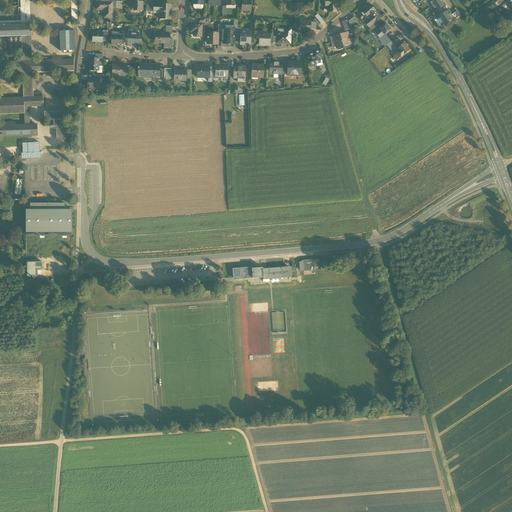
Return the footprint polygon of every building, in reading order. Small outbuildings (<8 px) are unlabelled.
[(18,8),(20,8),(19,0),(17,0),(18,6),(12,6),(12,16),(19,15),(18,8)] [(70,0),(71,19),(78,19),(77,0),(70,0)] [(328,12),(336,12),(336,0),(324,0),(325,4),(328,5),(328,12)] [(441,0),(440,0),(432,6),(436,11),(441,9),(446,5),(441,0)] [(241,10),(250,11),(251,1),(246,1),(246,2),(242,1),(241,6),(241,10)] [(106,18),(112,19),(112,8),(112,3),(96,2),(96,10),(105,10),(107,11),(106,18)] [(134,11),(142,12),(143,3),(132,2),(132,7),(134,7),(134,11)] [(160,19),(170,19),(171,11),(170,11),(170,9),(171,9),(171,5),(153,4),(153,6),(153,10),(160,10),(160,19)] [(365,23),(369,28),(375,23),(376,23),(382,18),(370,5),(364,11),(361,13),(365,18),(364,19),(365,19),(365,18),(366,19),(369,16),(371,18),(367,21),(365,23)] [(452,15),(449,10),(444,14),(437,18),(442,26),(454,18),(452,15)] [(457,11),(452,15),(454,18),(455,20),(461,16),(457,11)] [(314,17),(315,18),(320,24),(323,21),(317,14),(314,17)] [(354,17),(349,21),(351,29),(351,30),(359,22),(354,17)] [(303,31),(310,31),(310,29),(310,22),(306,22),(307,19),(300,19),(299,25),(303,25),(303,31)] [(345,30),(351,29),(349,21),(348,20),(342,22),(345,30)] [(369,28),(371,31),(378,25),(376,23),(375,23),(369,28)] [(384,35),(385,35),(391,30),(386,23),(379,29),(380,29),(384,35)] [(0,36),(7,37),(26,36),(31,36),(31,32),(32,32),(32,30),(31,30),(31,24),(30,24),(26,25),(0,25),(0,36)] [(195,37),(201,37),(202,25),(191,25),(191,32),(195,32),(195,37)] [(127,44),(127,46),(138,47),(138,46),(138,40),(139,33),(133,33),(133,30),(128,29),(127,38),(127,44)] [(224,44),(234,44),(234,35),(234,29),(234,30),(225,30),(225,29),(224,29),(224,40),(224,44)] [(375,33),(380,38),(384,35),(380,29),(375,33)] [(75,30),(60,31),(60,51),(75,50),(75,30)] [(250,45),(250,39),(250,38),(250,37),(249,37),(250,36),(250,31),(248,31),(241,30),(240,30),(240,35),(240,44),(241,43),(243,45),(244,44),(250,45)] [(277,43),(290,44),(290,36),(290,30),(285,30),(285,34),(280,33),(279,33),(278,32),(276,34),(276,35),(277,36),(277,37),(277,43)] [(260,45),(269,46),(269,44),(269,36),(264,36),(264,32),(256,32),(256,38),(260,38),(260,45)] [(92,42),(102,43),(102,41),(103,35),(103,33),(92,33),(92,42)] [(164,48),(172,48),(172,40),(169,39),(169,35),(169,34),(165,34),(156,33),(155,43),(164,43),(164,48)] [(208,43),(218,44),(218,33),(208,33),(208,37),(207,37),(207,38),(208,38),(208,43)] [(337,49),(338,50),(343,49),(344,47),(344,46),(345,46),(347,46),(350,46),(351,44),(350,42),(348,33),(333,37),(336,45),(337,49)] [(385,35),(384,35),(380,38),(379,39),(383,44),(389,40),(385,35)] [(111,45),(121,46),(121,45),(121,39),(121,36),(112,36),(111,36),(111,45)] [(392,41),(391,42),(386,46),(391,51),(396,47),(392,41)] [(400,57),(401,58),(404,55),(404,56),(410,50),(404,44),(398,49),(400,51),(397,54),(400,57)] [(307,59),(309,66),(310,66),(316,64),(316,65),(322,64),(321,60),(320,61),(319,57),(317,51),(317,52),(313,53),(313,54),(306,55),(307,59)] [(88,71),(96,72),(97,67),(98,67),(98,66),(98,59),(98,58),(95,58),(89,58),(88,71)] [(22,71),(22,72),(27,72),(32,72),(74,71),(73,59),(58,60),(32,61),(27,61),(22,61),(22,71)] [(12,71),(22,71),(22,61),(12,61),(12,71)] [(287,76),(300,76),(300,62),(288,62),(287,68),(287,76)] [(269,74),(281,75),(282,63),(281,63),(270,63),(269,74)] [(154,77),(159,78),(160,65),(138,64),(138,68),(138,76),(146,77),(146,75),(154,76),(154,77)] [(125,76),(125,75),(126,66),(126,65),(126,66),(112,65),(112,76),(112,75),(125,75),(125,76)] [(216,76),(227,77),(228,65),(216,65),(216,68),(215,76),(216,76)] [(251,71),(251,76),(256,76),(258,76),(258,78),(263,78),(263,67),(256,66),(256,65),(251,65),(251,71)] [(208,78),(209,78),(209,71),(210,67),(197,66),(197,78),(201,78),(208,78)] [(233,79),(237,79),(238,77),(245,78),(245,72),(245,66),(241,66),(241,67),(233,67),(233,79)] [(185,81),(186,81),(186,70),(186,71),(179,71),(174,71),(174,70),(174,81),(174,80),(185,80),(185,81)] [(88,88),(99,88),(99,83),(98,83),(98,79),(99,79),(99,78),(93,78),(88,78),(88,88)] [(33,97),(28,97),(23,97),(0,98),(0,114),(24,113),(24,106),(43,105),(43,96),(33,97)] [(24,113),(24,125),(30,125),(30,107),(43,106),(43,105),(24,106),(24,113)] [(44,120),(53,120),(56,120),(65,119),(65,111),(44,112),(44,120)] [(57,126),(56,120),(53,120),(53,126),(53,129),(56,129),(56,139),(65,139),(65,130),(64,130),(64,129),(65,129),(65,125),(57,126)] [(4,123),(4,126),(4,136),(37,135),(37,125),(30,125),(24,125),(15,125),(14,122),(4,123)] [(14,194),(21,194),(22,179),(16,179),(14,194)] [(67,233),(72,233),(72,210),(66,210),(62,210),(62,203),(30,203),(30,210),(26,210),(25,210),(26,233),(35,233),(44,233),(58,233),(67,233)] [(302,261),(304,272),(315,271),(314,268),(314,259),(302,261)] [(42,262),(27,262),(27,276),(37,276),(37,270),(42,270),(42,262)] [(232,269),(233,278),(240,277),(240,279),(245,278),(244,277),(252,276),(252,271),(251,267),(232,269)] [(291,267),(262,269),(262,270),(290,268),(291,275),(263,277),(263,278),(263,280),(292,278),(291,267)] [(263,275),(263,277),(291,275),(290,268),(262,270),(263,275)]
